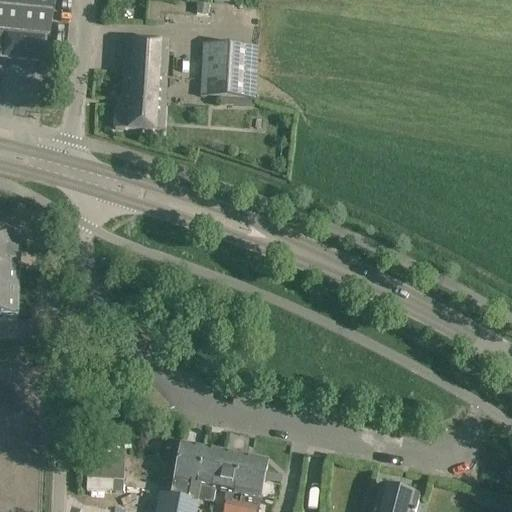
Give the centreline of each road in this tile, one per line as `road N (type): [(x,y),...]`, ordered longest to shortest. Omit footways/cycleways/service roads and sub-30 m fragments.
road 1 (tertiary): [(511,366),(343,274),(213,217),(78,178)]
road 2 (residential): [(450,461),(219,414),(146,372),(82,292)]
road 3 (residential): [(66,511),(82,292)]
road 4 (unclassified): [(78,178),(71,144),(85,0)]
